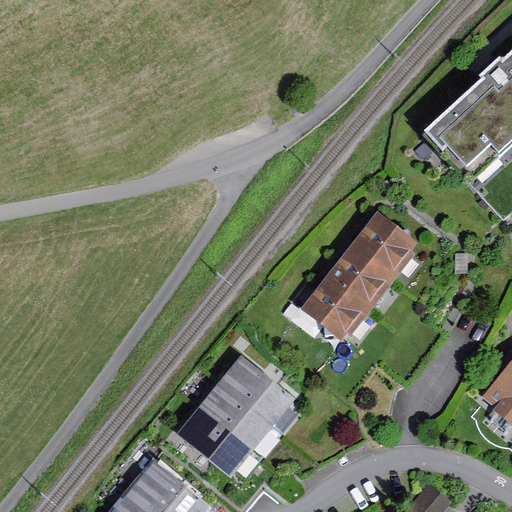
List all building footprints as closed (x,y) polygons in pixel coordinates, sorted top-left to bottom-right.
[(511,144),(511,54),(429,129),(474,179),(511,144)] [(377,217),(354,247),(389,275),(413,245),(377,217)] [(354,247),(330,278),(365,305),(389,275),(354,247)] [(330,278),(306,308),(342,335),(365,305),(330,278)] [(268,422),(287,398),(242,362),(223,386),(268,422)] [(511,367),(489,395),(511,414),(511,367)] [(248,446),(268,422),(223,386),(203,410),(248,446)] [(229,471),(248,446),(203,410),(184,434),(229,471)] [(159,511),(198,511),(203,507),(154,467),(134,491),(159,511)] [(430,484),(405,511),(442,511),(451,503),(430,484)] [(159,511),(134,491),(117,511),(159,511)]
